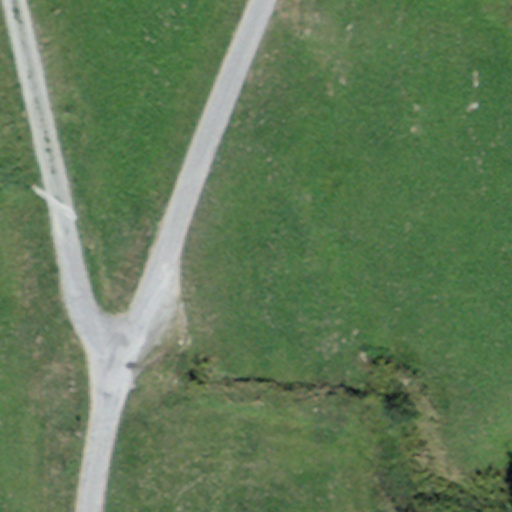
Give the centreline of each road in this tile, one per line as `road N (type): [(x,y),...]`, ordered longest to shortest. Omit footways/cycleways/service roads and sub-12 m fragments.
road 1 (track): [(53,0),(106,359),(84,511)]
road 2 (track): [(325,0),(106,359)]
